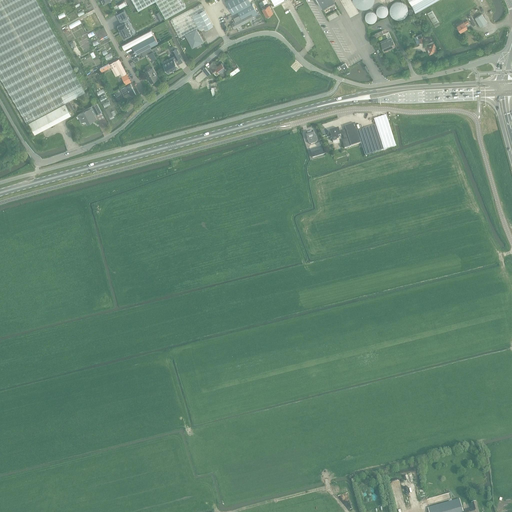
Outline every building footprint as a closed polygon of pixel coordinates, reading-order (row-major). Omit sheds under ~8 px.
[(0,0),(0,78),(15,104),(27,124),(28,123),(30,127),(34,135),(71,115),(68,111),(73,109),(69,102),(85,93),(57,39),(35,0),(0,0)] [(334,0),(133,0),(139,10),(156,0),(166,17),(186,6),(182,0),(316,0),(322,8),(323,9),(327,6),(327,5),(330,4),(334,2),(334,1),(335,1),(334,0)] [(234,14),(238,12),(253,4),(250,0),(227,0),(234,14)] [(266,17),(273,13),(269,5),(266,8),(264,5),(268,3),(266,0),(265,0),(259,3),(266,17)] [(203,42),(199,34),(196,29),(198,27),(199,29),(204,27),(205,30),(213,26),(202,4),(171,20),(177,32),(180,37),(186,34),(193,48),(203,42)] [(256,11),(253,4),(238,12),(240,15),(234,18),(236,22),(232,24),(235,29),(254,18),(252,14),(256,11)] [(376,11),(376,12),(376,13),(377,14),(377,15),(378,15),(379,16),(380,17),(381,17),(382,17),(383,17),(384,17),(385,17),(386,16),(387,15),(388,14),(388,13),(388,12),(388,11),(388,10),(388,9),(387,8),(386,7),(385,6),(384,6),(383,6),(382,5),(381,6),(380,6),(379,6),(378,7),(377,8),(377,9),(376,10),(376,11)] [(128,18),(124,11),(117,15),(120,22),(121,21),(122,24),(118,26),(118,27),(120,31),(121,35),(122,34),(124,38),(124,39),(125,39),(125,38),(131,35),(132,35),(132,34),(129,30),(130,30),(128,27),(125,23),(126,23),(125,22),(125,23),(123,20),(128,18)] [(365,18),(365,19),(366,20),(366,21),(367,22),(368,22),(369,23),(370,23),(371,23),(372,23),(373,23),(374,22),(375,22),(375,21),(376,20),(377,19),(377,18),(377,17),(377,16),(377,15),(376,15),(376,14),(375,13),(374,12),(373,12),(372,11),(371,11),(370,11),(369,12),(368,12),(367,13),(366,14),(365,15),(365,16),(365,17),(365,18)] [(427,13),(435,27),(440,24),(432,11),(427,13)] [(480,27),(487,23),(482,15),(475,19),(480,27)] [(466,25),(469,23),(468,21),(464,23),(464,22),(457,26),(459,29),(458,30),(459,32),(460,31),(461,32),(467,28),(466,25)] [(135,38),(122,45),(125,49),(132,45),(137,54),(141,52),(143,56),(152,51),(150,47),(153,46),(158,43),(151,30),(146,33),(140,35),(135,38)] [(414,37),(417,44),(425,41),(421,34),(414,37)] [(384,52),(396,47),(392,39),(381,44),(384,52)] [(430,54),(437,51),(434,43),(433,44),(433,42),(429,43),(430,45),(427,46),(430,54)] [(163,65),(168,73),(178,67),(179,67),(177,65),(179,64),(177,59),(181,57),(176,49),(172,51),(176,58),(164,65),(164,64),(163,65)] [(115,76),(119,74),(121,77),(122,77),(125,84),(130,81),(130,82),(131,81),(119,59),(109,65),(112,69),(115,76)] [(211,69),(216,76),(220,73),(226,68),(222,63),(216,68),(214,66),(211,69)] [(104,67),(100,69),(102,72),(103,74),(112,69),(109,65),(109,64),(104,67)] [(153,81),(158,78),(152,68),(145,72),(149,80),(148,80),(150,83),(153,82),(153,81)] [(210,83),(210,84),(206,85),(208,90),(212,89),(213,96),(218,94),(216,86),(217,86),(216,82),(210,83)] [(131,84),(121,90),(126,100),(136,95),(131,84)] [(91,108),(77,115),(81,123),(85,121),(87,123),(92,120),(93,121),(96,119),(94,115),(96,115),(101,112),(97,103),(91,106),(92,107),(91,108)] [(344,140),(342,141),(345,149),(361,143),(366,156),(397,146),(386,115),(374,119),(376,125),(358,131),(355,123),(345,127),(346,131),(340,133),(339,129),(330,132),(333,142),(339,140),(338,137),(343,136),(344,140)] [(310,139),(315,138),(313,132),(306,134),(309,143),(311,142),(310,139)] [(446,146),(416,156),(419,166),(449,155),(446,146)] [(312,158),(325,154),(323,147),(310,151),(312,158)] [(478,511),(476,503),(472,504),(473,510),(465,511),(463,511),(460,500),(428,508),(429,511),(478,511)]
